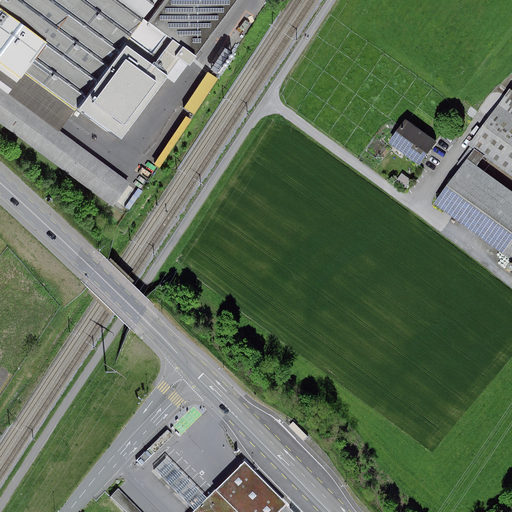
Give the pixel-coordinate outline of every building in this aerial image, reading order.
[(0,0),(0,53),(76,110),(122,142),(169,78),(177,84),(237,0),(0,0)] [(76,110),(0,53),(0,86),(60,131),(66,122),(76,110)] [(202,66),(179,102),(195,113),(218,77),(202,66)] [(0,86),(0,120),(114,205),(130,183),(60,131),(0,86)] [(511,138),(509,143),(511,145),(511,92),(501,108),(511,116),(511,138)] [(163,144),(155,163),(165,167),(188,115),(171,107),(165,118),(169,120),(159,142),(163,144)] [(447,188),(436,203),(503,252),(511,258),(511,145),(509,143),(511,138),(511,116),(501,108),(458,165),(462,168),(447,188)] [(393,143),(421,163),(427,155),(436,143),(407,122),(399,134),(393,143)] [(401,173),(396,181),(405,188),(411,181),(401,173)] [(308,437),(294,422),(290,426),(304,440),(308,437)] [(141,466),(173,436),(166,430),(136,461),(141,466)] [(193,511),(205,498),(165,458),(153,470),(193,511)] [(242,462),(215,489),(237,511),(276,511),(284,504),(242,462)] [(111,495),(127,511),(144,511),(120,486),(111,495)] [(193,511),(191,511),(237,511),(215,489),(205,498),(193,511)]
